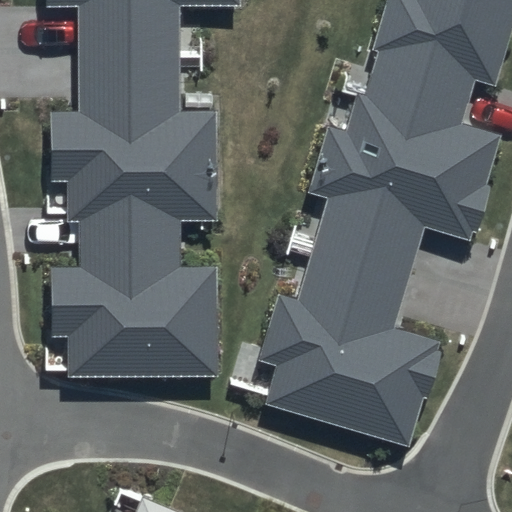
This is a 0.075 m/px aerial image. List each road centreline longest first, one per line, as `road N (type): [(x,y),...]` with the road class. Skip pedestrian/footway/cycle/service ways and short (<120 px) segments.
road 1 (residential): [(349,511),(197,453),(139,442),(0,443)]
road 2 (residential): [(444,511),(511,322)]
